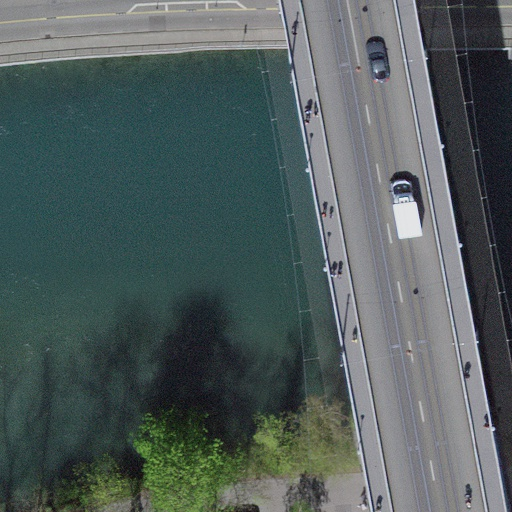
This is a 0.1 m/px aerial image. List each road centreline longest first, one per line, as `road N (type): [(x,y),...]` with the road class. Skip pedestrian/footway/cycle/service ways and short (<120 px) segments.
road 1 (tertiary): [(439,511),(346,0)]
road 2 (residential): [(199,511),(329,499),(511,498)]
road 3 (residential): [(122,0),(0,8)]
